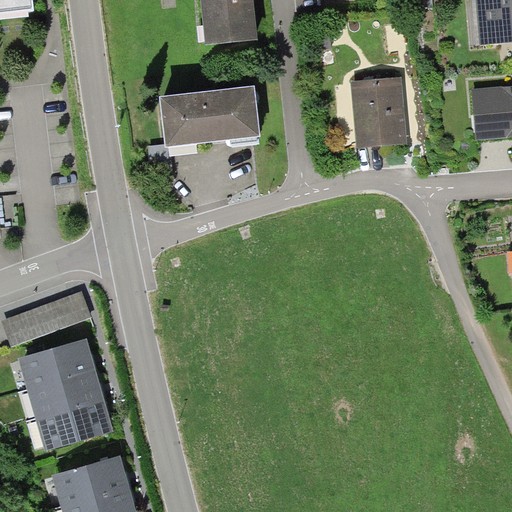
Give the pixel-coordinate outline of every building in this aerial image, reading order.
[(38,0),(0,0),(0,16),(40,13),(38,0)] [(202,0),(208,47),(253,42),(248,0),(202,0)] [(511,0),(475,0),(480,46),(511,43),(511,0)] [(399,81),(354,84),(358,147),(403,145),(399,81)] [(511,91),(474,93),(477,135),(511,133),(511,91)] [(254,96),(163,105),(168,151),(259,141),(254,96)] [(82,294),(3,322),(12,347),(91,319),(82,294)] [(112,433),(84,340),(17,360),(45,453),(112,433)] [(136,511),(121,458),(51,479),(60,511),(136,511)]
